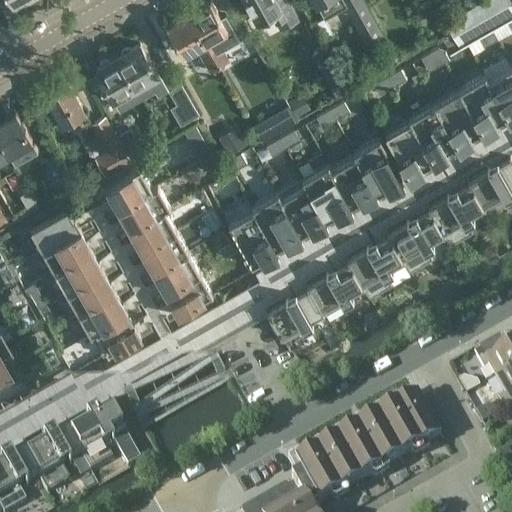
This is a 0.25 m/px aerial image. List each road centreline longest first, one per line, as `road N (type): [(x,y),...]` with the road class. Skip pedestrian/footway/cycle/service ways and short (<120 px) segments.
road 1 (residential): [(419,353),(478,457),(471,470),(399,511)]
road 2 (residential): [(297,423),(419,353)]
road 3 (tertiary): [(0,68),(120,0)]
road 4 (residential): [(183,489),(297,423)]
